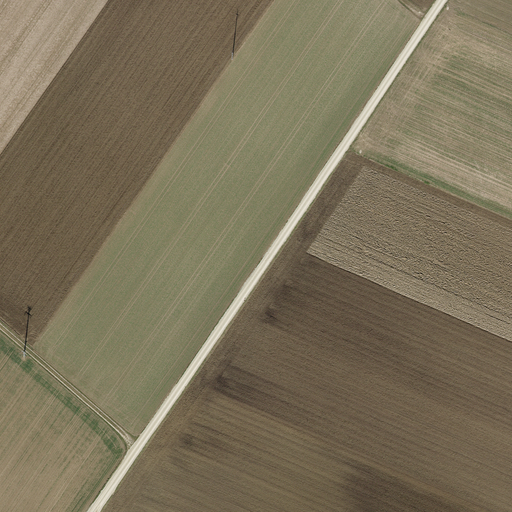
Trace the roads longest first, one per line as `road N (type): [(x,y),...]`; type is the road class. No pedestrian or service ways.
road 1 (track): [(442,0),(94,511)]
road 2 (track): [(136,450),(0,325)]
